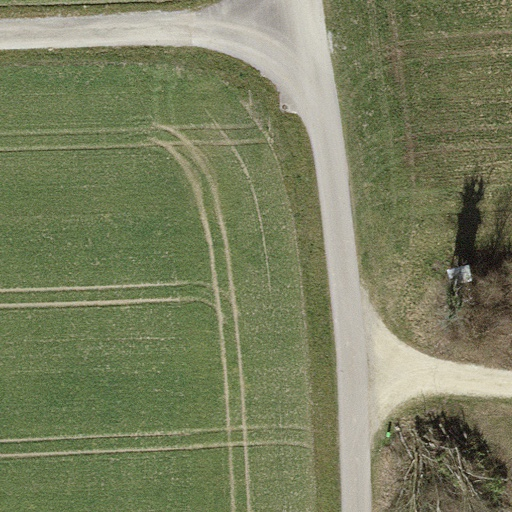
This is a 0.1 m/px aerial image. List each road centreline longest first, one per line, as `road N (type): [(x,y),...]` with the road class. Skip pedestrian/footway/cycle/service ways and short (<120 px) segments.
road 1 (track): [(363,511),(323,23)]
road 2 (track): [(323,23),(0,30)]
road 3 (track): [(355,357),(511,367)]
